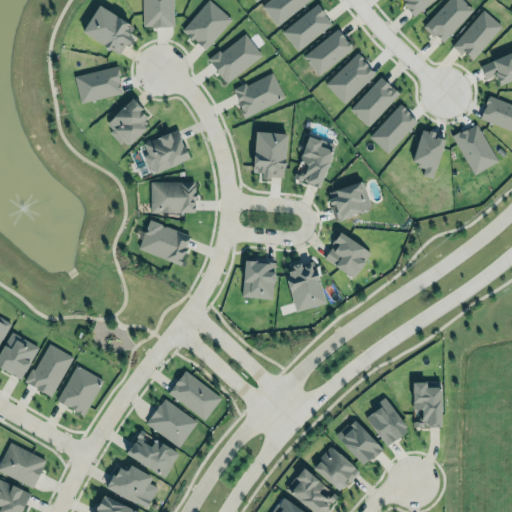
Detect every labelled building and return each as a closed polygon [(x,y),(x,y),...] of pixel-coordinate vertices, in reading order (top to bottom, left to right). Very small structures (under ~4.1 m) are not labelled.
[(173,26),(172,0),(141,0),(142,27),(173,26)] [(180,30),(205,0),(207,0),(228,18),(202,49),(180,30)] [(265,0),(259,5),(275,25),(306,0),(265,0)] [(432,0),(400,0),(412,15),(432,0)] [(442,0),(465,0),(474,8),(448,36),(446,33),(440,39),(429,30),(425,34),(417,27),(442,0)] [(81,31),(118,55),(131,36),(127,33),(131,26),(98,4),(81,31)] [(280,29),(294,50),(331,25),(317,4),(280,29)] [(470,60),(501,26),(483,9),(451,43),(470,60)] [(300,55),(317,75),(351,47),(335,27),(300,55)] [(242,32),(258,53),(223,80),(206,58),(215,50),(218,51),(242,32)] [(484,79),(494,75),(498,85),(511,79),(511,50),(478,65),(484,79)] [(343,103),(374,73),(355,53),(324,83),(343,103)] [(116,65),(119,77),(116,77),(120,92),(78,102),(72,76),(116,65)] [(243,116),(283,98),(271,72),(231,90),(243,116)] [(377,75),(347,107),(367,125),(396,93),(377,75)] [(511,131),(511,104),(487,95),(478,119),(511,131)] [(129,100),(104,123),(125,147),(150,123),(129,100)] [(369,136),(398,103),(414,117),(385,150),(369,136)] [(446,132),(473,118),(496,161),(469,175),(446,132)] [(143,142),(155,169),(187,156),(183,145),(184,145),(177,128),(168,132),(168,130),(158,134),(159,136),(143,142)] [(421,175),(433,178),(443,138),(434,136),(435,132),(420,128),(411,163),(423,166),(421,175)] [(285,133),(254,131),(252,172),(260,172),(260,177),(283,178),(285,133)] [(318,186),(333,144),(320,139),(320,140),(308,136),(299,159),(307,162),(304,170),(302,169),(300,172),(299,173),(294,171),(293,176),(300,179),(301,178),(313,182),(312,184),(318,186)] [(150,180),(150,211),(194,211),(194,198),(195,198),(195,183),(194,183),(193,180),(150,180)] [(370,208),(361,181),(325,192),(334,219),(370,208)] [(149,218),(138,247),(180,263),(186,247),(185,247),(190,234),(149,218)] [(339,230),(368,250),(350,276),(321,256),(339,230)] [(242,257),(271,260),(270,270),(273,270),(270,299),(238,295),(242,257)] [(284,273),(295,309),(323,301),(311,261),(300,265),(299,260),(291,263),(292,269),(288,270),(288,272),(284,273)] [(0,340),(10,322),(0,316),(0,340)] [(0,348),(10,331),(37,346),(19,378),(0,366),(0,348)] [(44,344),(70,359),(53,388),(53,391),(48,399),(31,390),(20,386),(20,381),(26,371),(30,370),(44,344)] [(74,365),(55,399),(74,409),(74,412),(80,415),(100,379),(74,365)] [(182,370),(219,396),(201,420),(165,393),(182,370)] [(408,382),(411,431),(427,431),(426,426),(436,426),(437,385),(408,382)] [(159,403),(164,397),(196,421),(178,446),(144,422),(158,403),(159,403)] [(363,418),(374,409),(371,403),(381,398),(404,429),(384,446),(363,418)] [(352,424),(344,430),(341,426),(332,435),(361,465),(378,448),(352,424)] [(163,477),(177,453),(139,429),(124,453),(163,477)] [(44,458),(41,465),(42,466),(38,473),(31,487),(0,470),(0,459),(9,440),(44,458)] [(309,466),(329,446),(354,475),(337,491),(309,466)] [(102,487),(135,505),(151,475),(128,462),(124,469),(117,466),(113,474),(110,472),(102,487)] [(300,469),(282,489),(309,511),(321,511),(333,496),(300,469)] [(0,477),(0,511),(20,511),(29,492),(0,477)] [(92,511),(102,493),(138,511),(137,511),(92,511)] [(268,511),(278,498),(297,511),(268,511)]
